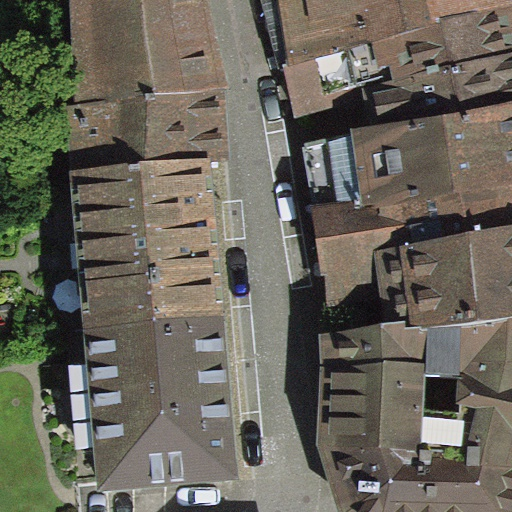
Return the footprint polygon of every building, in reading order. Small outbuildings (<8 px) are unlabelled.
[(203,0),(66,0),(69,104),(219,88),(203,0)] [(506,0),(263,0),(277,54),(489,7),(507,3),(506,0)] [(489,7),(277,54),(296,125),(313,121),(506,79),(489,7)] [(511,78),(506,79),(313,121),(320,205),(511,179),(511,78)] [(219,88),(69,104),(71,170),(211,159),(223,162),(219,88)] [(211,159),(71,170),(83,327),(223,316),(211,159)] [(511,179),(320,205),(327,317),(328,317),(511,305),(511,179)] [(511,511),(511,305),(328,317),(317,430),(338,511),(511,511)] [(223,316),(83,327),(96,487),(236,475),(223,316)]
